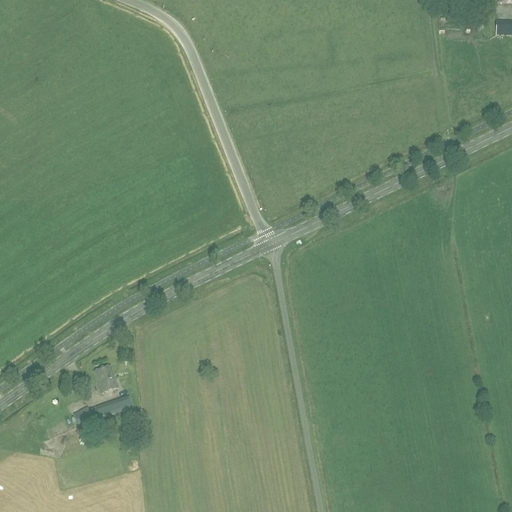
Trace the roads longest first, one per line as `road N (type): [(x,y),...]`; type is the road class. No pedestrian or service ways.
road 1 (tertiary): [(0,405),(129,315),(269,245)]
road 2 (unclassified): [(269,245),(184,38),(165,18),(126,0)]
road 3 (unclassified): [(320,511),(269,245)]
road 4 (tertiary): [(269,245),(511,127)]
